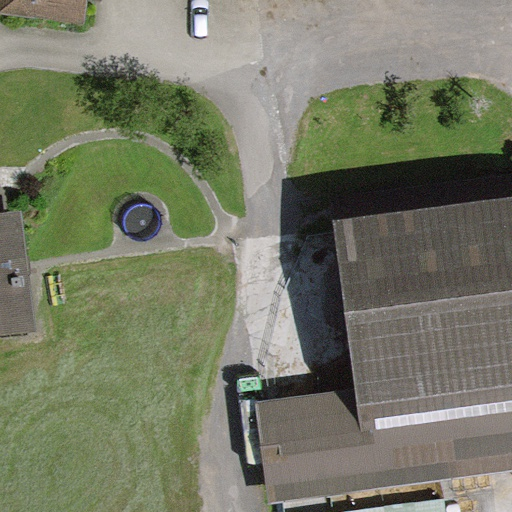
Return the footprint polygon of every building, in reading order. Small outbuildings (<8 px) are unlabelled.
[(0,0),(0,17),(76,27),(79,0),(0,0)] [(200,0),(201,9),(310,0),(200,0)] [(511,215),(367,234),(390,418),(511,402),(511,215)] [(11,233),(0,233),(0,339),(23,337),(11,233)] [(289,508),(289,511),(448,511),(447,492),(289,508)]
